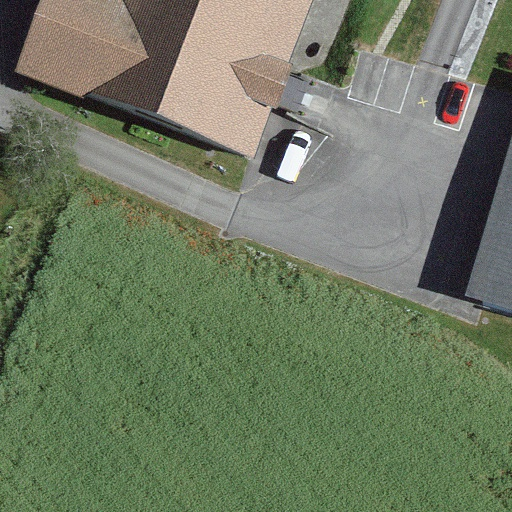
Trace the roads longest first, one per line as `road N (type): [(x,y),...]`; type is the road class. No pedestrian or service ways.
road 1 (residential): [(0,116),(24,119),(129,175),(384,273)]
road 2 (unknown): [(511,20),(358,264)]
